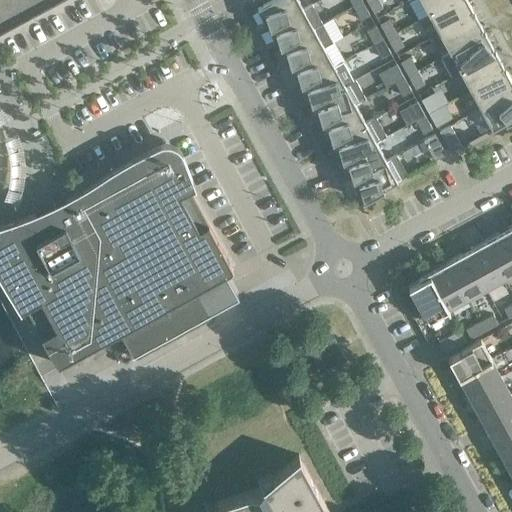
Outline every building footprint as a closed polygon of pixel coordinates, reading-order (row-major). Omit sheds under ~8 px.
[(0,0),(0,25),(46,0),(0,0)] [(303,8),(298,0),(270,0),(257,8),(268,28),(303,8)] [(383,7),(378,0),(367,0),(374,12),(383,7)] [(452,0),(421,0),(429,13),(452,0)] [(474,13),(466,0),(452,0),(429,13),(439,32),(474,13)] [(369,14),(362,1),(353,5),(360,19),(369,14)] [(313,27),(303,8),(268,28),(278,46),(313,27)] [(484,32),(474,13),(439,32),(449,51),(484,32)] [(388,18),(380,23),(387,36),(396,31),(388,18)] [(334,40),(324,22),(313,27),(278,46),(288,65),(323,46),(334,40)] [(383,38),(375,25),(366,30),(374,43),(383,38)] [(403,45),(396,31),(387,36),(394,50),(403,45)] [(495,51),(484,32),(449,51),(439,57),(449,76),(460,70),(495,51)] [(390,52),(383,38),(374,43),(381,57),(390,52)] [(334,65),(323,46),(288,65),(299,84),(334,65)] [(505,70),(495,51),(460,70),(470,89),(505,70)] [(409,56),(400,61),(408,74),(416,69),(409,56)] [(403,76),(396,63),(387,68),(394,81),(403,76)] [(344,84),(334,65),(299,84),(309,103),(344,84)] [(424,83),(416,69),(408,74),(415,88),(424,83)] [(511,90),(511,82),(505,70),(470,89),(480,108),(511,90)] [(411,90),(403,76),(394,81),(402,95),(411,90)] [(355,78),(344,84),(309,103),(319,122),(355,103),(365,97),(355,78)] [(511,116),(511,90),(480,108),(491,128),(511,116)] [(430,93),(421,98),(428,112),(437,107),(430,93)] [(424,114),(417,101),(408,106),(415,119),(424,114)] [(365,122),(355,103),(319,122),(330,141),(365,122)] [(445,121),(437,107),(428,112),(436,125),(445,121)] [(432,128),(424,114),(415,119),(423,133),(432,128)] [(386,135),(375,116),(365,122),(330,141),(340,160),(375,141),(386,135)] [(450,125),(439,131),(450,151),(461,145),(450,125)] [(446,153),(435,133),(423,139),(434,159),(446,153)] [(386,160),(375,141),(340,160),(351,179),(386,160)] [(117,164),(104,172),(87,183),(76,189),(66,195),(55,201),(43,206),(32,211),(20,216),(9,220),(0,222),(0,276),(20,309),(25,306),(57,364),(118,330),(132,355),(211,312),(197,287),(232,268),(189,189),(195,186),(181,152),(180,150),(178,147),(176,145),(173,143),(170,142),(167,142),(164,142),(161,142),(159,143),(145,149),(131,156),(124,160),(117,164)] [(418,143),(410,147),(415,156),(423,152),(418,143)] [(396,154),(386,160),(351,179),(362,199),(407,174),(396,154)] [(511,225),(503,230),(511,246),(511,225)] [(511,270),(511,246),(503,230),(484,240),(503,275),(511,270)] [(503,275),(484,240),(465,251),(484,286),(503,275)] [(484,286),(465,251),(446,261),(465,296),(484,286)] [(465,296),(446,261),(432,269),(433,271),(428,274),(446,307),(447,306),(465,296)] [(446,307),(428,274),(407,285),(408,286),(409,286),(427,320),(447,309),(449,308),(447,306),(446,307)] [(511,314),(511,303),(503,308),(508,317),(511,314)] [(493,314),(479,321),(484,330),(498,323),(493,314)] [(484,330),(479,321),(465,329),(470,338),(484,330)] [(459,329),(439,340),(445,351),(465,340),(459,329)] [(333,336),(320,343),(333,365),(345,358),(333,336)] [(490,358),(480,339),(448,357),(458,375),(490,358)] [(333,365),(320,343),(309,349),(321,371),(333,365)] [(500,376),(490,358),(458,375),(468,393),(500,376)] [(510,393),(500,376),(468,393),(478,411),(510,393)] [(511,415),(511,397),(510,393),(478,411),(487,429),(511,415)] [(511,438),(511,415),(487,429),(497,447),(511,438)] [(511,462),(511,438),(497,447),(507,465),(511,462)] [(261,485),(261,486),(251,491),(251,490),(205,505),(208,511),(320,511),(328,509),(299,455),(298,454),(261,485)]
